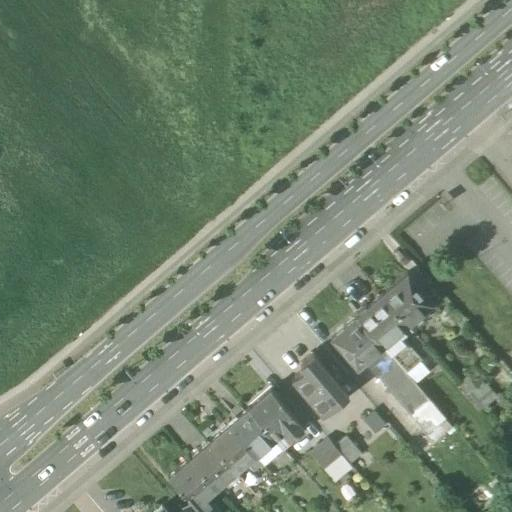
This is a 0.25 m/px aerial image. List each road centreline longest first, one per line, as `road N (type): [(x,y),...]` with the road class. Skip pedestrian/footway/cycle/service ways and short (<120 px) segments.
road 1 (primary): [(16,492),(511,67)]
road 2 (primary): [(511,9),(62,395)]
